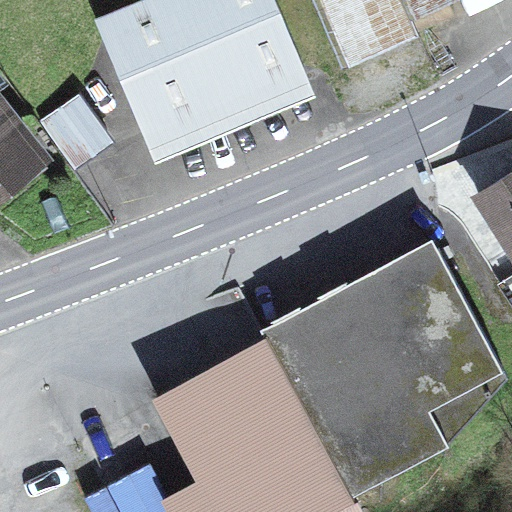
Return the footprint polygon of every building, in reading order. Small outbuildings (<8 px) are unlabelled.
[(170,0),(93,33),(156,177),(317,107),(270,0),(170,0)] [(308,0),(345,81),(441,37),(423,0),(308,0)] [(45,119),(74,167),(113,144),(84,96),(45,119)] [(0,219),(57,162),(0,105),(0,219)] [(511,190),(466,220),(511,289),(511,288),(511,190)] [(153,412),(199,500),(175,511),(351,511),(351,510),(445,460),(426,425),(499,387),(435,264),(153,412)]
